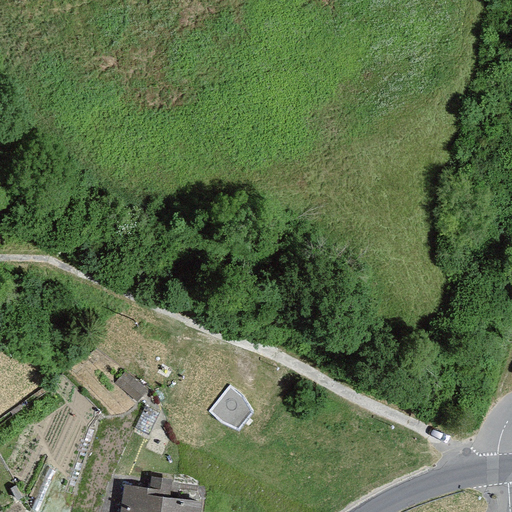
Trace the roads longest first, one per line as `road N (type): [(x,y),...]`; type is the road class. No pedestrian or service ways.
road 1 (track): [(472,477),(422,428),(269,350),(58,262),(0,258)]
road 2 (tertiary): [(504,470),(379,511)]
